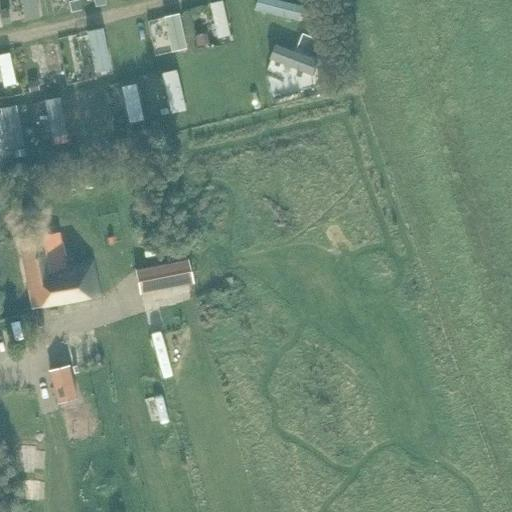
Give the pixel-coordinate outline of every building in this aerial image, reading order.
[(1,0),(2,5),(13,5),(14,16),(27,16),(26,0),(1,0)] [(277,0),(243,0),(241,6),(286,19),(290,4),(277,0)] [(77,1),(68,3),(70,13),(80,11),(77,1)] [(306,8),(303,18),(312,21),(315,10),(306,8)] [(0,12),(0,13),(2,25),(10,23),(8,11),(0,12)] [(193,37),(196,47),(207,44),(205,34),(193,37)] [(44,38),(29,41),(36,74),(51,71),(44,38)] [(299,73),(305,56),(261,42),(255,59),(299,73)] [(159,57),(177,56),(176,46),(158,47),(159,57)] [(83,79),(95,77),(93,67),(81,70),(83,79)] [(26,82),(29,92),(38,90),(36,80),(26,82)] [(316,87),(318,97),(329,94),(326,85),(316,87)] [(83,132),(96,129),(87,86),(73,90),(83,132)] [(43,111),(16,117),(21,142),(49,137),(43,111)] [(122,114),(115,116),(117,125),(124,124),(122,114)] [(65,136),(53,138),(55,146),(67,144),(65,136)] [(22,149),(12,150),(14,157),(23,156),(22,149)] [(33,309),(100,296),(93,262),(65,267),(59,233),(20,241),(33,309)] [(153,247),(143,249),(144,258),(155,256),(153,247)] [(137,272),(141,294),(194,283),(189,262),(137,272)] [(99,323),(98,307),(68,310),(69,326),(99,323)] [(66,338),(73,356),(80,353),(73,335),(66,338)] [(67,367),(49,372),(57,405),(76,400),(67,367)] [(9,491),(20,489),(14,466),(4,469),(9,491)] [(14,511),(34,511),(35,511),(31,498),(12,503),(14,511)]
